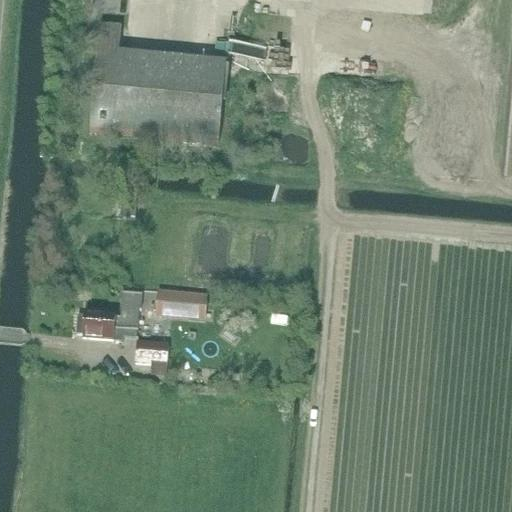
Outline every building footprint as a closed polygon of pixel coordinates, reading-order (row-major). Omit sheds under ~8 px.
[(119,55),(122,29),(100,27),(90,133),(219,145),(227,65),(119,55)] [(290,65),(290,55),(273,55),(273,65),(290,65)] [(191,297),(159,294),(157,314),(189,317),(191,297)] [(140,313),(142,297),(122,296),(120,321),(115,321),(115,317),(84,315),(84,319),(78,318),(76,336),(83,337),(82,340),(113,343),(113,339),(135,341),(135,332),(137,332),(139,312),(140,313)] [(154,317),(152,334),(167,335),(168,318),(154,317)] [(167,368),(169,347),(137,344),(135,365),(167,368)]
